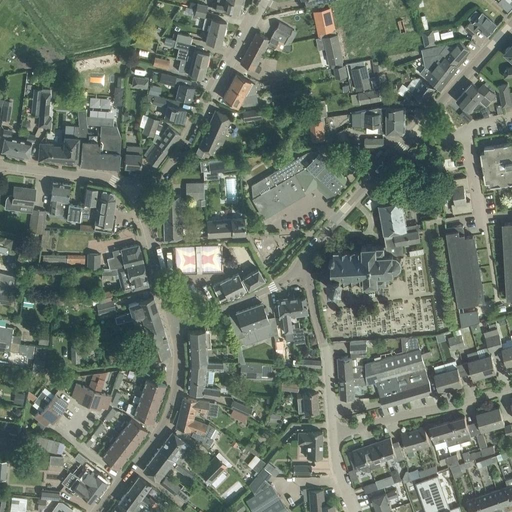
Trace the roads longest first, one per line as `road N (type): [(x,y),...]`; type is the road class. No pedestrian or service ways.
road 1 (residential): [(129,192),(164,173),(265,0)]
road 2 (tertiary): [(297,268),(417,127)]
road 3 (residential): [(332,434),(511,387)]
road 4 (residential): [(332,434),(326,352),(309,277),(297,268)]
road 5 (tertiary): [(122,479),(173,397),(172,321)]
road 6 (tertiary): [(417,127),(511,22)]
road 7 (tertiary): [(172,321),(254,296),(297,268)]
road 8 (tertiary): [(129,192),(102,178),(0,164)]
